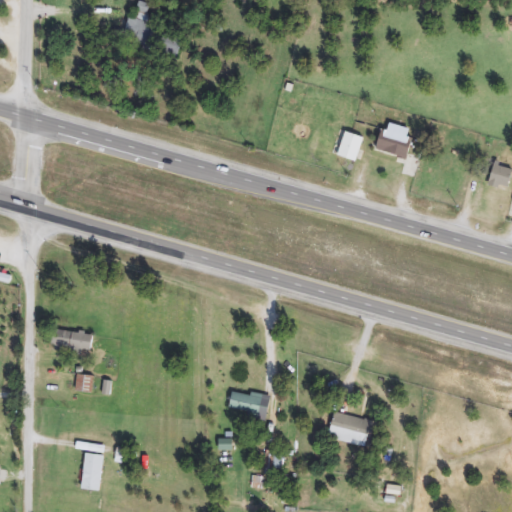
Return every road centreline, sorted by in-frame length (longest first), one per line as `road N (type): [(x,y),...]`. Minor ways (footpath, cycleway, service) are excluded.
road 1 (primary): [(511,251),(0,101)]
road 2 (primary): [(0,203),(511,351)]
road 3 (residential): [(27,511),(30,212)]
